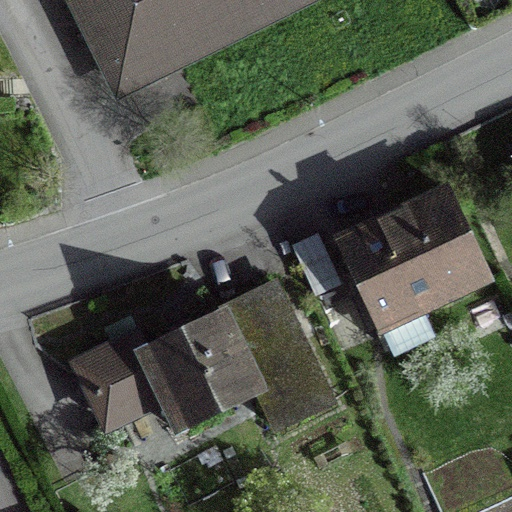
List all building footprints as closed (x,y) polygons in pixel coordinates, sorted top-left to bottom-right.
[(72,0),(117,91),(300,0),(72,0)] [(485,281),(444,196),(336,246),(377,332),(485,281)] [(311,297),(336,285),(315,239),(289,251),(311,297)] [(329,406),(272,288),(140,352),(135,342),(78,369),(106,426),(161,399),(178,435),(257,398),(273,433),(329,406)] [(511,462),(501,440),(420,477),(435,511),(486,511),(511,500),(511,462)]
